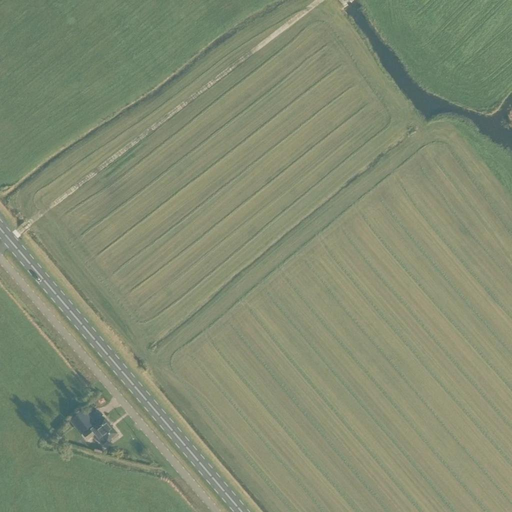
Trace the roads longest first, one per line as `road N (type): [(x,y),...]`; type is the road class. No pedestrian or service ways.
road 1 (primary): [(241,511),(10,241)]
road 2 (unclassified): [(211,511),(0,259)]
